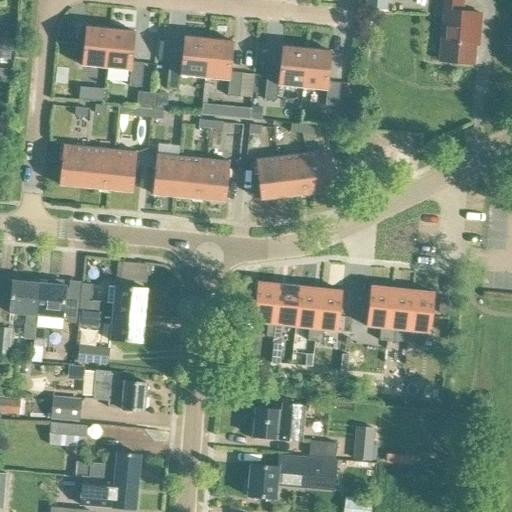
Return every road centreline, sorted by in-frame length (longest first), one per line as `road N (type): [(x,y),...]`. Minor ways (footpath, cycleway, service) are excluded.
road 1 (residential): [(511,144),(316,242),(210,255)]
road 2 (residential): [(187,511),(210,255)]
road 3 (residential): [(27,230),(47,0)]
road 4 (residential): [(145,0),(333,20)]
road 5 (residential): [(210,255),(27,230)]
